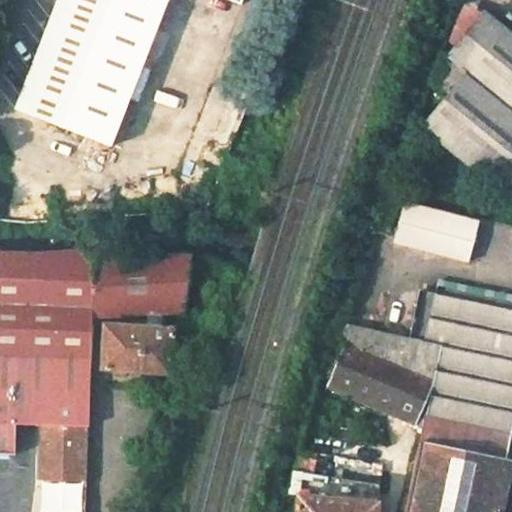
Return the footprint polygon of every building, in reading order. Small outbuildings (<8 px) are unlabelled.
[(57,0),(15,109),(111,146),(167,0),(229,0),(240,4),(242,0),(57,0)] [(511,33),(485,11),(448,56),(442,52),(430,83),(447,96),(511,149),(511,33)] [(511,149),(447,96),(422,128),(511,202),(511,149)] [(479,222),(403,202),(394,242),(469,262),(479,222)] [(0,248),(0,403),(16,404),(15,423),(43,425),(43,428),(41,479),(86,479),(88,415),(91,317),(93,260),(94,247),(72,252),(0,248)] [(174,255),(93,260),(91,317),(183,313),(190,258),(174,255)] [(503,460),(511,419),(511,307),(436,291),(433,304),(417,301),(409,337),(426,340),(443,344),(433,380),(431,390),(425,410),(419,441),(503,460)] [(171,329),(103,324),(102,368),(170,373),(171,329)] [(410,337),(345,324),(341,340),(346,342),(433,380),(443,344),(426,340),(410,337)] [(433,380),(346,342),(327,385),(393,414),(414,424),(433,380)] [(0,457),(13,458),(15,423),(16,404),(0,403),(0,457)] [(503,460),(419,441),(416,454),(404,511),(499,511),(511,461),(503,460)] [(377,511),(378,503),(301,495),(299,511),(377,511)]
